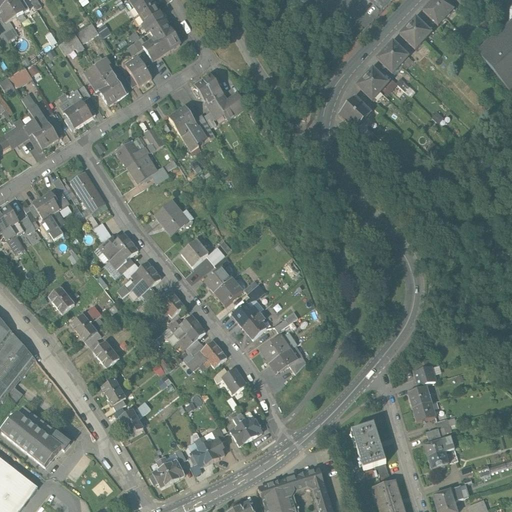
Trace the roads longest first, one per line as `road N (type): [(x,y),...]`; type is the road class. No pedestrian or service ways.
road 1 (residential): [(78,142),(138,237),(261,391),(289,448)]
road 2 (residential): [(0,301),(102,435),(144,511)]
road 3 (secondary): [(325,140),(341,180),(393,237),(410,271),(412,304),(380,355)]
road 4 (residential): [(171,0),(207,58),(78,142)]
road 5 (residential): [(325,140),(296,120),(217,0)]
road 6 (secondary): [(417,0),(340,80),(326,111),(325,140)]
road 7 (residential): [(423,511),(380,355)]
road 8 (secondary): [(380,355),(289,448)]
road 9 (secondary): [(289,448),(176,511)]
